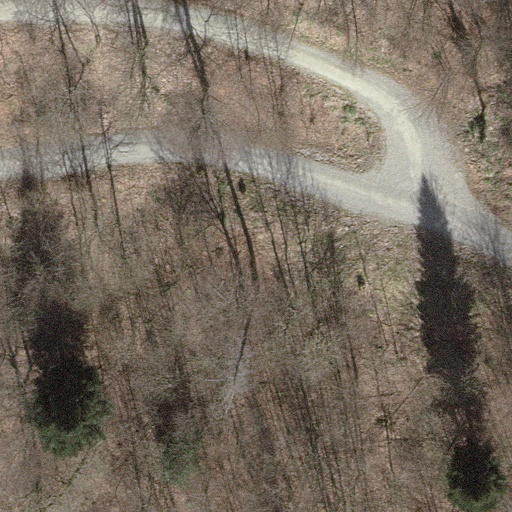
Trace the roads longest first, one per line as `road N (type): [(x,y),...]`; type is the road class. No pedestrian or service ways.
road 1 (track): [(0,12),(183,12),(363,79),(416,120),(443,232)]
road 2 (track): [(443,232),(255,152),(156,140),(0,167)]
